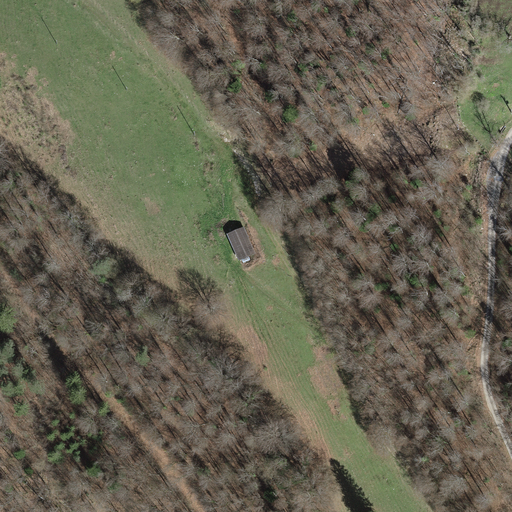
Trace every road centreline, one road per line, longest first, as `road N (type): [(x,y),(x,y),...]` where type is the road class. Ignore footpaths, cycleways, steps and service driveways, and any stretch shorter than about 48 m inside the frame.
road 1 (track): [(0,264),(53,343),(138,429),(201,511)]
road 2 (unclassified): [(511,444),(496,398),(489,332),(495,175),(511,131)]
